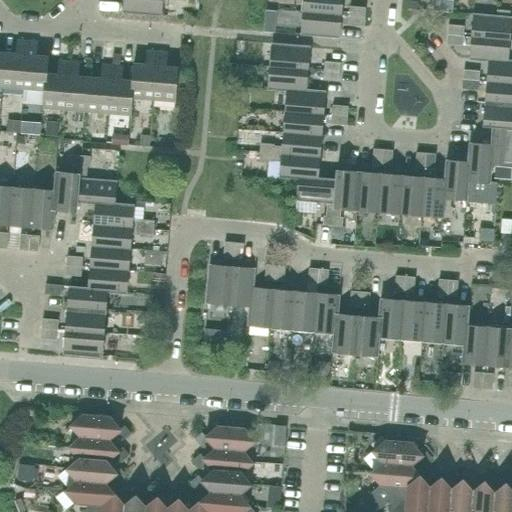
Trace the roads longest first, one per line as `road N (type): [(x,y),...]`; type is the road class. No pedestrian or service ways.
road 1 (residential): [(166,386),(183,224),(267,232),(316,255),(480,270)]
road 2 (residential): [(166,386),(511,412)]
road 3 (residential): [(374,48),(399,51),(431,81),(446,104),(445,140),(365,134)]
road 4 (residential): [(0,371),(166,386)]
